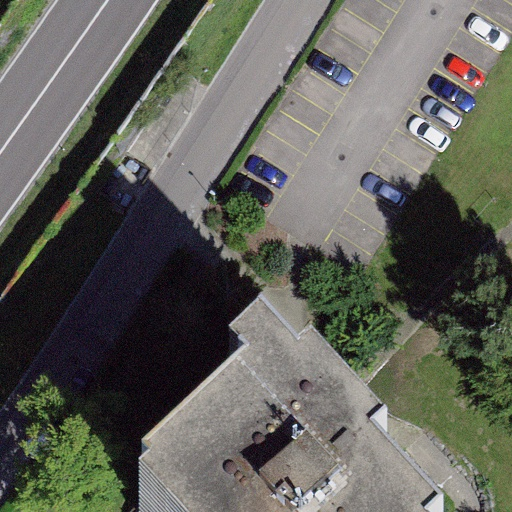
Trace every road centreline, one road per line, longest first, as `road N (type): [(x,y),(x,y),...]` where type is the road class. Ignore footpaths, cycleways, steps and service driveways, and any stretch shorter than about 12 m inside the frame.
road 1 (residential): [(305,0),(0,459)]
road 2 (unknown): [(226,119),(473,351)]
road 3 (trunk): [(110,0),(0,155)]
